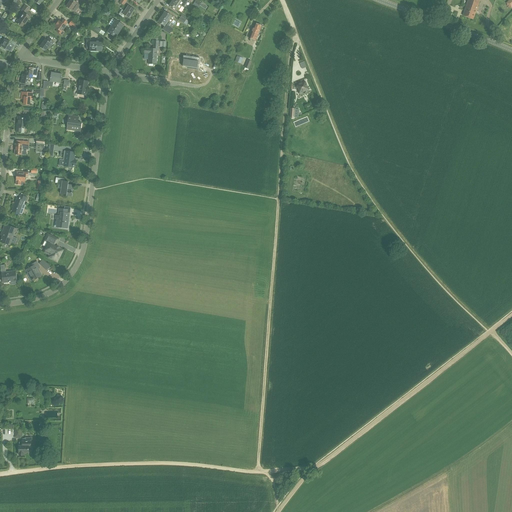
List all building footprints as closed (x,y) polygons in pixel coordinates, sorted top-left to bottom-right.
[(70,0),(66,6),(74,12),(79,5),(80,6),(82,3),(80,2),(81,2),(78,0),(70,0)] [(182,6),(172,0),(169,5),(176,10),(176,9),(178,11),(182,6)] [(468,0),(463,15),(473,19),(479,0),(468,0)] [(16,23),(23,28),(26,25),(25,24),(32,14),(28,11),(30,8),(25,5),(21,11),(24,13),(19,20),(18,19),(16,23)] [(124,15),(129,18),(134,10),(128,6),(125,11),(122,10),(121,10),(119,14),(119,15),(122,17),(123,17),(124,15)] [(165,11),(161,17),(171,23),(174,25),(177,19),(171,16),(165,11)] [(180,17),(185,21),(188,22),(189,21),(186,19),(187,18),(182,14),(180,17)] [(162,29),(170,34),(173,29),(169,26),(171,23),(161,17),(158,22),(164,26),(162,29)] [(56,31),(62,36),(64,32),(62,30),(66,25),(68,22),(63,19),(61,22),(59,20),(54,27),(57,29),(56,31)] [(111,26),(120,31),(124,26),(115,20),(111,26)] [(249,38),(256,41),(262,26),(255,23),(249,38)] [(93,29),(103,36),(105,32),(95,26),(93,29)] [(107,32),(116,38),(120,31),(111,26),(107,32)] [(1,32),(0,34),(5,37),(1,46),(0,48),(5,50),(6,49),(12,52),(14,47),(13,47),(14,45),(10,43),(12,38),(7,35),(1,32)] [(39,47),(46,51),(48,48),(50,49),(54,42),(48,37),(46,39),(45,39),(39,47)] [(90,51),(102,51),(102,43),(99,42),(99,41),(96,41),(96,42),(91,42),(91,39),(86,39),(86,49),(90,49),(90,51)] [(148,64),(156,64),(157,50),(158,50),(158,47),(161,47),(161,48),(165,49),(166,41),(162,41),(159,41),(154,40),(153,49),(145,48),(144,53),(149,53),(148,64)] [(182,66),(197,68),(198,62),(199,62),(200,58),(183,55),(183,59),(182,66)] [(235,62),(241,64),(243,58),(237,56),(235,62)] [(23,74),(21,83),(26,84),(27,81),(30,82),(31,78),(32,78),(33,74),(32,74),(32,72),(33,73),(35,73),(35,72),(36,68),(30,67),(29,70),(27,70),(26,75),(23,74)] [(50,81),(61,83),(62,74),(51,72),(50,81)] [(78,94),(86,95),(88,81),(80,80),(78,94)] [(298,89),(299,93),(308,90),(305,82),(296,86),(294,85),(294,84),(290,84),(290,89),(293,89),(298,89)] [(24,104),(29,105),(30,99),(32,99),(33,93),(22,92),(21,99),(24,99),(24,104)] [(66,130),(80,132),(82,123),(78,122),(79,117),(69,115),(66,130)] [(16,131),(21,132),(21,129),(23,129),(24,125),(24,118),(24,117),(18,116),(16,131)] [(28,149),(29,141),(17,141),(17,143),(15,143),(15,154),(16,154),(16,155),(17,156),(18,156),(19,156),(19,155),(20,155),(22,155),(22,148),(28,149)] [(64,166),(73,167),(73,166),(76,166),(77,160),(74,160),(75,152),(66,151),(64,166)] [(16,184),(22,185),(22,181),(25,181),(26,175),(28,176),(28,172),(17,171),(16,184)] [(66,196),(72,196),(73,186),(68,185),(69,182),(64,181),(59,180),(58,184),(62,185),(61,194),(67,194),(66,196)] [(12,211),(22,214),(25,205),(23,204),(24,201),(25,201),(27,197),(20,195),(19,198),(17,198),(12,211)] [(58,227),(67,229),(70,214),(68,213),(68,210),(59,208),(57,218),(55,218),(54,225),(59,226),(58,227)] [(0,242),(10,245),(15,231),(16,232),(17,229),(5,224),(2,233),(3,234),(0,242)] [(45,241),(48,242),(46,247),(48,248),(45,255),(57,261),(59,256),(60,256),(62,250),(59,248),(59,247),(58,247),(58,246),(57,246),(57,247),(56,247),(55,247),(55,245),(52,243),(54,237),(48,234),(45,241)] [(33,280),(33,281),(42,276),(40,271),(38,272),(37,269),(40,267),(37,261),(31,264),(32,267),(26,270),(28,273),(29,273),(33,280)] [(10,282),(10,285),(16,284),(16,282),(17,281),(16,270),(6,271),(5,265),(0,265),(1,272),(3,283),(10,282)] [(23,454),(25,454),(25,453),(29,453),(29,452),(32,452),(32,446),(31,446),(31,442),(31,441),(25,441),(21,441),(19,442),(19,445),(20,454),(23,454)]
